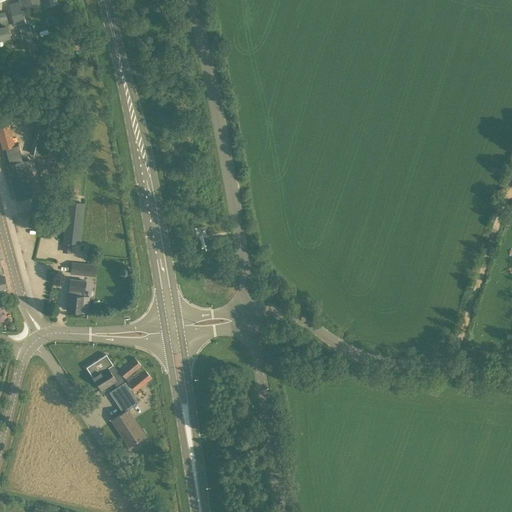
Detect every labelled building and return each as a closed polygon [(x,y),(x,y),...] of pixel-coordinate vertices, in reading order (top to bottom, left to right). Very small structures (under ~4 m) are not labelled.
[(42,7),(58,3),(57,0),(19,0),(22,10),(42,5),(42,7)] [(13,19),(22,16),(20,7),(11,9),(13,19)] [(0,27),(6,26),(7,26),(9,26),(7,19),(5,12),(0,13),(0,27)] [(33,36),(30,25),(19,28),(22,39),(33,36)] [(0,39),(9,37),(7,26),(6,26),(0,27),(0,39)] [(43,156),(53,106),(38,103),(29,152),(43,156)] [(10,125),(0,127),(0,137),(3,149),(7,148),(11,164),(7,165),(16,200),(32,196),(28,183),(35,182),(30,159),(23,161),(19,145),(15,146),(10,125)] [(79,244),(84,202),(67,200),(62,252),(71,253),(72,243),(79,244)] [(70,274),(95,276),(96,264),(71,262),(70,274)] [(83,311),(86,280),(70,278),(67,310),(83,311)] [(113,382),(116,386),(124,381),(106,353),(86,366),(101,390),(113,382)] [(135,390),(151,377),(134,356),(118,370),(135,390)] [(124,381),(116,386),(109,391),(122,411),(110,419),(128,446),(145,434),(128,408),(138,402),(125,381),(124,381)]
